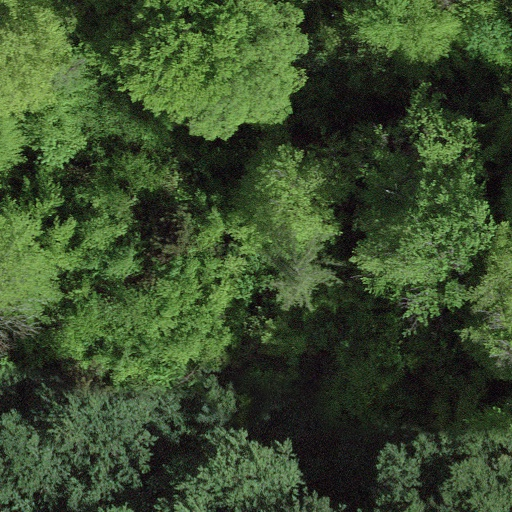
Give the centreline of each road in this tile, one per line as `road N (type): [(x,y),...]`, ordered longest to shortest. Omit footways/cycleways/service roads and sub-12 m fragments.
road 1 (track): [(0,169),(280,127),(511,52)]
road 2 (track): [(149,148),(338,0)]
